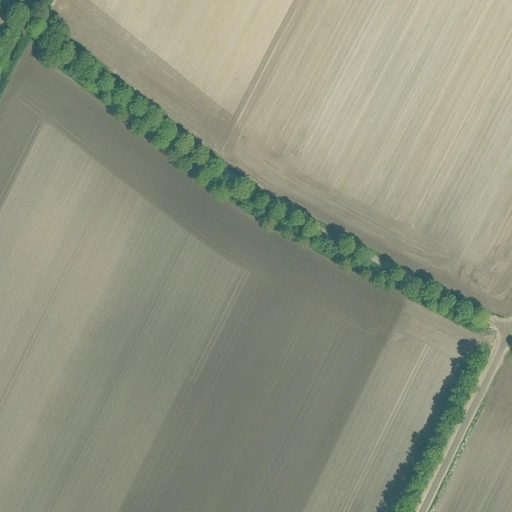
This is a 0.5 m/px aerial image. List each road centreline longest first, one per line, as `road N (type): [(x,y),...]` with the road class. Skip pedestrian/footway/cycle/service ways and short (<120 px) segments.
road 1 (unclassified): [(0,4),(235,189),(506,329)]
road 2 (unclassified): [(417,511),(506,329)]
